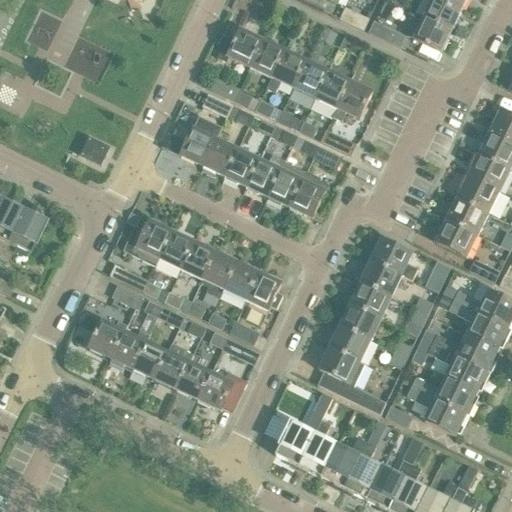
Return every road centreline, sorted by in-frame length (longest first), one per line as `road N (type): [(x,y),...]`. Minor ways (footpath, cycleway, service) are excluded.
road 1 (residential): [(324,267),(346,228),(376,213),(436,97),(466,92),(511,0)]
road 2 (residential): [(223,475),(324,267)]
road 3 (residential): [(27,377),(223,475)]
road 4 (residential): [(324,267),(136,174)]
road 5 (residential): [(220,0),(136,174)]
road 6 (residential): [(27,377),(111,216)]
road 7 (residential): [(111,216),(0,161)]
